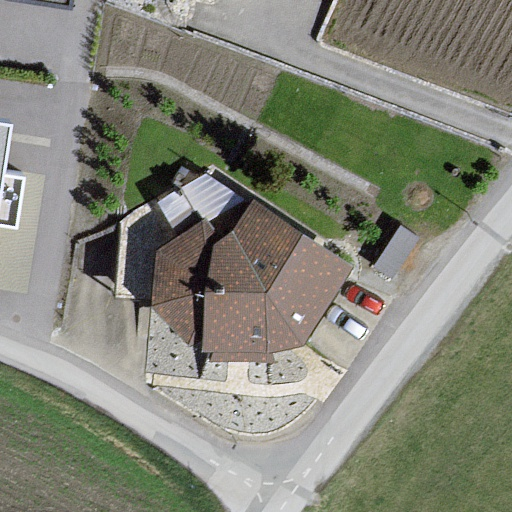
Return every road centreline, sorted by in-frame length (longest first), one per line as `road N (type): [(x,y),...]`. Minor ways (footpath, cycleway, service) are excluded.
road 1 (unclassified): [(277,511),(511,204)]
road 2 (residential): [(277,511),(233,475),(0,346)]
